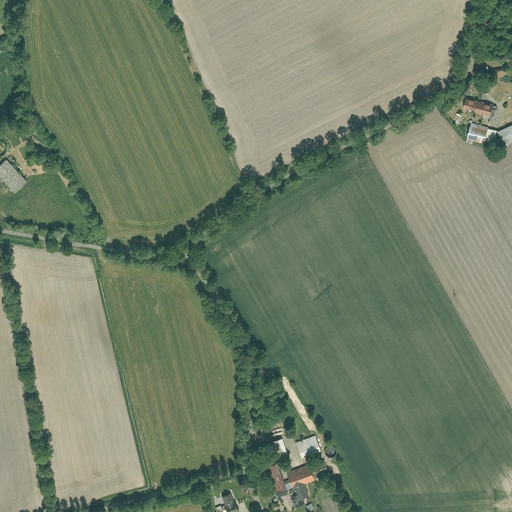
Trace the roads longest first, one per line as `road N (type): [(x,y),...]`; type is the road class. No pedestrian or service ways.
road 1 (unclassified): [(483,0),(475,62),(461,90),(316,159),(210,227),(190,262)]
road 2 (unclassified): [(190,262),(253,362),(242,466)]
road 3 (unclassified): [(0,230),(190,262)]
road 4 (unclassified): [(93,511),(242,466)]
